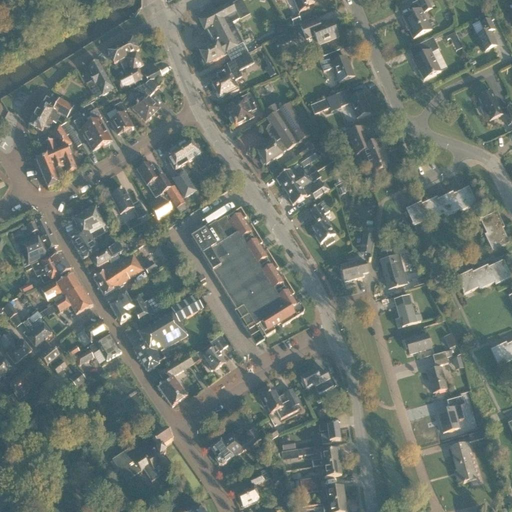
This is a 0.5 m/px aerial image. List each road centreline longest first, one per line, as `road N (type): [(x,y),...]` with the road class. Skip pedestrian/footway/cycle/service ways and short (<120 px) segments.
road 1 (residential): [(439,511),(414,460),(368,301),(325,310)]
road 2 (secondary): [(325,310),(199,110)]
road 3 (residential): [(15,170),(21,118),(33,99),(71,66),(128,35)]
road 4 (residential): [(178,431),(333,339)]
road 5 (residential): [(46,205),(199,110)]
road 6 (secondary): [(371,511),(356,406),(333,339)]
road 7 (residential): [(416,132),(400,117),(352,0)]
road 8 (residential): [(178,431),(101,309)]
road 9 (residential): [(0,387),(101,309)]
road 10 (residential): [(511,199),(487,158),(416,132)]
road 11 (residential): [(416,132),(441,95),(511,60)]
